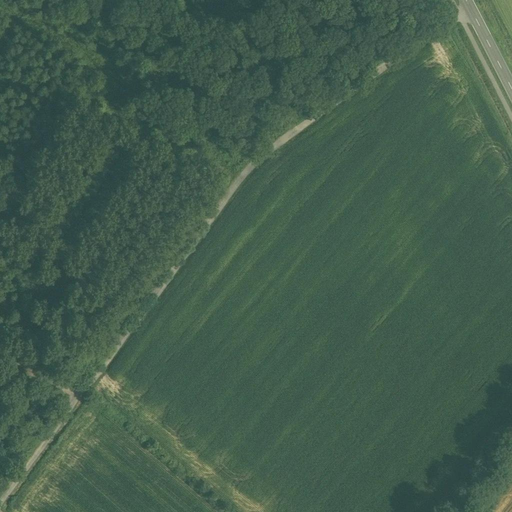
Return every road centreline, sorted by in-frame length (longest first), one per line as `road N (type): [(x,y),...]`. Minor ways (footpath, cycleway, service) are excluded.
road 1 (track): [(458,16),(254,159),(0,503)]
road 2 (track): [(0,355),(83,391),(0,503)]
